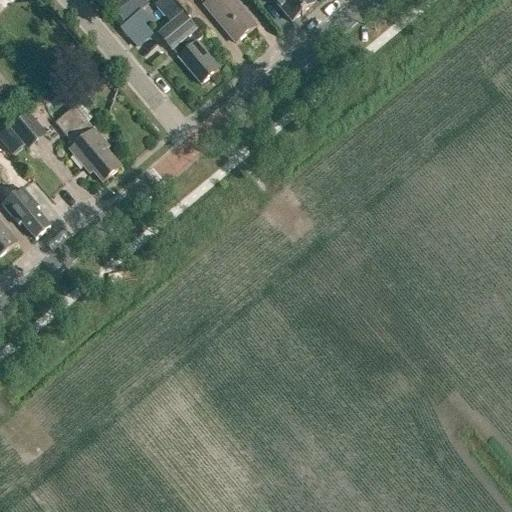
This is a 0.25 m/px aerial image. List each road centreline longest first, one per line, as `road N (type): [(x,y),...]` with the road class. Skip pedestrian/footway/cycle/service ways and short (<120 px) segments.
road 1 (tertiary): [(0,310),(206,138)]
road 2 (tertiary): [(206,138),(368,0)]
road 3 (residential): [(206,138),(178,131),(68,0)]
